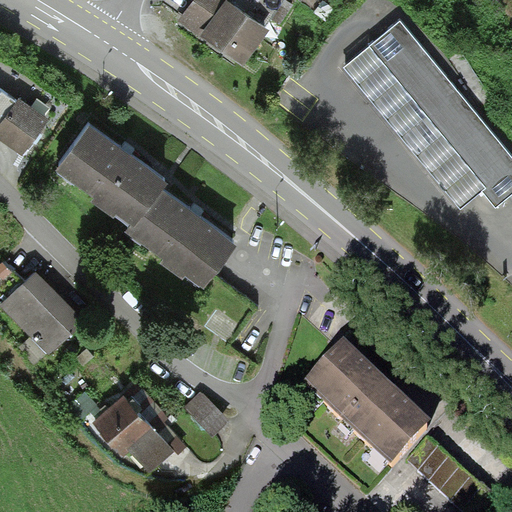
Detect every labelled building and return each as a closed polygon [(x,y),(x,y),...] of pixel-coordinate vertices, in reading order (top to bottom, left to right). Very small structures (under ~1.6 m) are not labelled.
[(188,0),(181,12),(217,35),(244,53),(280,0),(188,0)] [(384,31),(346,63),(461,202),(482,184),(497,202),(508,193),(511,189),(511,149),(401,17),(384,31)] [(0,81),(0,135),(21,151),(36,131),(50,111),(19,89),(16,93),(0,81)] [(167,169),(91,113),(57,159),(95,187),(92,192),(112,207),(116,202),(132,215),(162,175),(167,169)] [(162,175),(132,215),(127,223),(162,249),(159,253),(180,268),(183,263),(200,275),(234,228),(162,175)] [(0,303),(31,333),(20,344),(35,363),(47,350),(49,352),(86,314),(35,263),(0,298),(0,303)] [(217,311),(206,327),(228,342),(239,326),(217,311)] [(389,383),(344,341),(304,385),(392,467),(432,424),(389,383)] [(230,417),(199,387),(184,402),(215,432),(230,417)] [(175,444),(125,389),(96,415),(116,436),(126,447),(132,441),(153,464),(175,444)] [(474,511),(489,497),(428,439),(409,459),(465,511),(474,511)]
